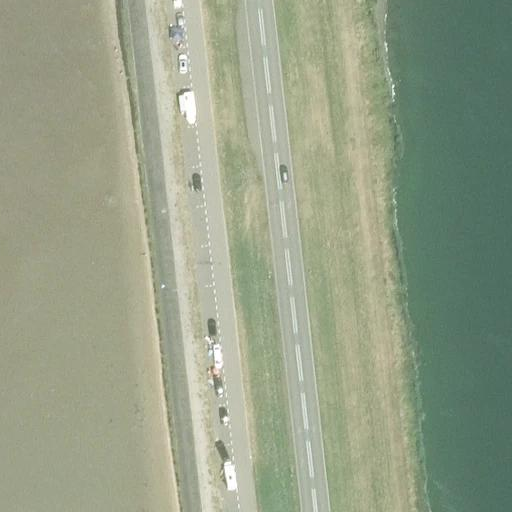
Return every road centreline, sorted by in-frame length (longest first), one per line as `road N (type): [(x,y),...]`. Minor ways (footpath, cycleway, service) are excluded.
road 1 (unclassified): [(245,511),(188,0)]
road 2 (trunk): [(312,511),(256,0)]
